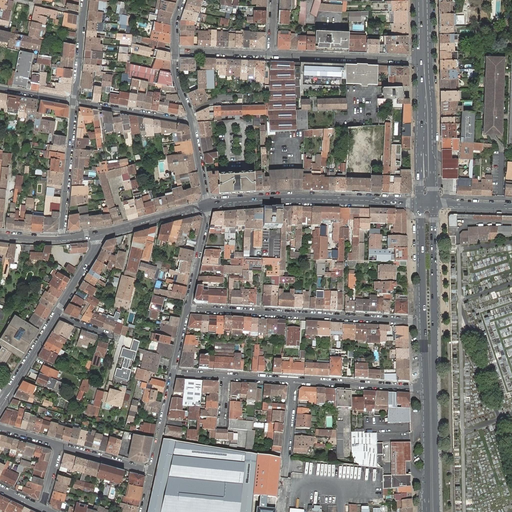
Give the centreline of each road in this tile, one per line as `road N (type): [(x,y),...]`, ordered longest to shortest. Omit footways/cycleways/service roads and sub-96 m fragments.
road 1 (primary): [(438,511),(434,203)]
road 2 (residential): [(187,307),(422,320)]
road 3 (secondary): [(205,205),(293,198),(419,203)]
road 4 (primary): [(434,203),(427,0)]
road 5 (residential): [(420,59),(271,54)]
road 6 (residential): [(75,101),(62,239)]
road 7 (residential): [(425,387),(293,380)]
road 8 (primary): [(425,387),(425,511)]
